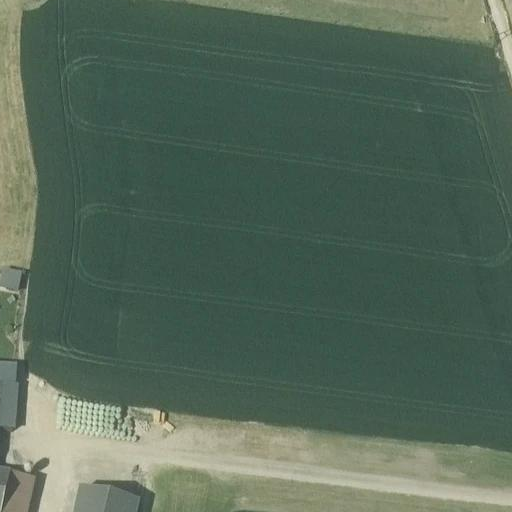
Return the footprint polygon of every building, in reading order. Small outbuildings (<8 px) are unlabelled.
[(21,277),(2,273),(0,285),(0,292),(18,296),(21,277)] [(0,432),(11,433),(16,371),(0,370),(0,432)] [(333,467),(405,472),(407,449),(334,444),(333,467)] [(511,460),(470,456),(467,478),(511,484),(511,460)] [(194,494),(284,509),(288,485),(198,470),(194,494)] [(0,511),(1,511),(9,478),(0,476),(0,511)] [(25,511),(32,483),(9,478),(1,511),(25,511)] [(136,511),(138,507),(79,494),(75,511),(136,511)]
